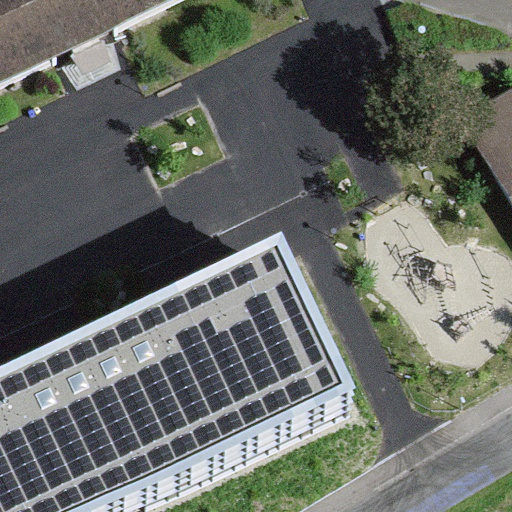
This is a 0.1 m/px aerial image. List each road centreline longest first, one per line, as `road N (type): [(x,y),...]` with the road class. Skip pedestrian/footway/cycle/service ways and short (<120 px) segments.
road 1 (unknown): [(469,423),(265,289),(244,234),(245,191),(270,125),(303,94),(388,42),(478,0)]
road 2 (tertiary): [(378,511),(511,432)]
